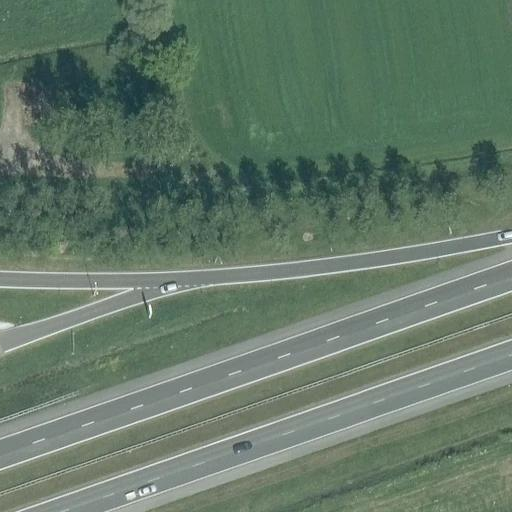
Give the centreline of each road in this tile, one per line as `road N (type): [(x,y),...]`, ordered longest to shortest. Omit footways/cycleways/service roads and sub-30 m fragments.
road 1 (motorway): [(511,277),(0,455)]
road 2 (motorway): [(61,511),(511,354)]
road 3 (motorway): [(511,238),(159,282)]
road 4 (unclassified): [(0,168),(158,166)]
